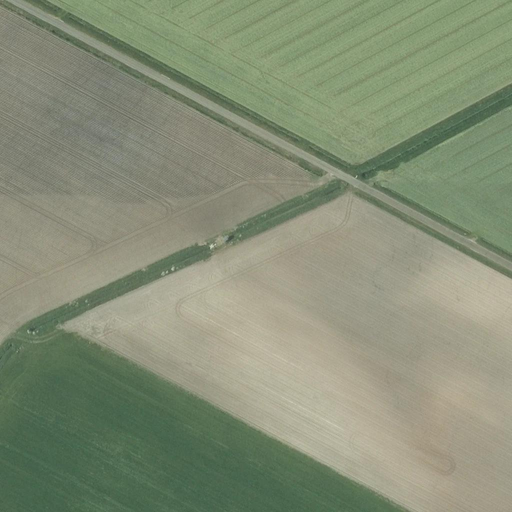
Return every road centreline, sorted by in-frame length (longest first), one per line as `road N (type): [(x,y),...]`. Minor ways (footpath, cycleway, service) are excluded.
road 1 (unclassified): [(511,267),(15,0)]
road 2 (track): [(345,511),(15,334)]
